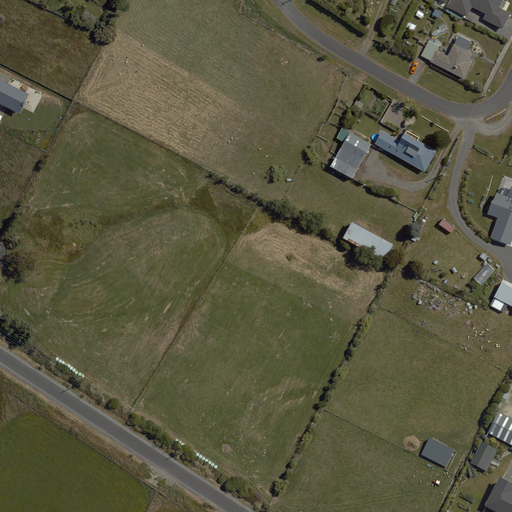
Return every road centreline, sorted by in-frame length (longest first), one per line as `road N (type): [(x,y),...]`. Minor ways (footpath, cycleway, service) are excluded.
road 1 (residential): [(0,356),(238,511)]
road 2 (residential): [(279,0),(308,29),(440,106),(490,110),(511,85)]
